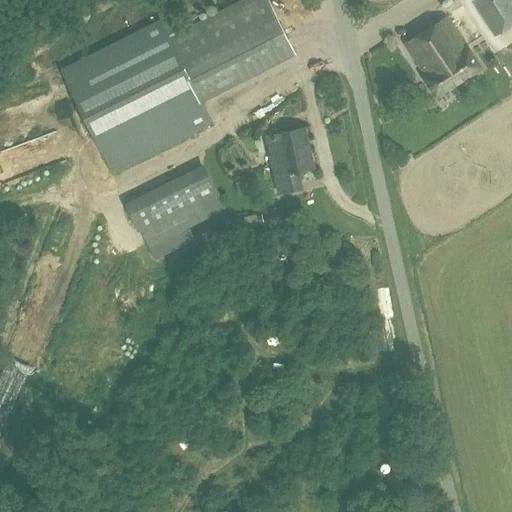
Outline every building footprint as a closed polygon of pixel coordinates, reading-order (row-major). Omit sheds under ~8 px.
[(64,75),(113,172),(212,123),(193,85),(287,38),(267,0),(243,0),(178,33),(169,13),(161,17),(165,24),(64,75)] [(511,0),(474,0),(472,1),(495,35),(511,23),(511,0)] [(424,75),(437,95),(481,67),(471,51),(469,52),(447,18),(407,44),(426,73),(424,75)] [(303,188),(299,171),(315,167),(306,126),(278,132),(279,138),(268,140),(272,156),(279,193),(303,188)] [(0,154),(10,167),(21,158),(2,132),(0,133),(0,154)] [(223,211),(201,166),(128,202),(150,247),(223,211)] [(249,193),(246,181),(237,183),(240,195),(249,193)] [(0,226),(0,251),(24,259),(31,234),(1,224),(0,226)] [(65,338),(68,323),(46,319),(43,333),(65,338)] [(32,343),(29,353),(45,358),(48,347),(32,343)] [(348,511),(368,511),(392,476),(368,460),(342,500),(352,506),(348,511)]
